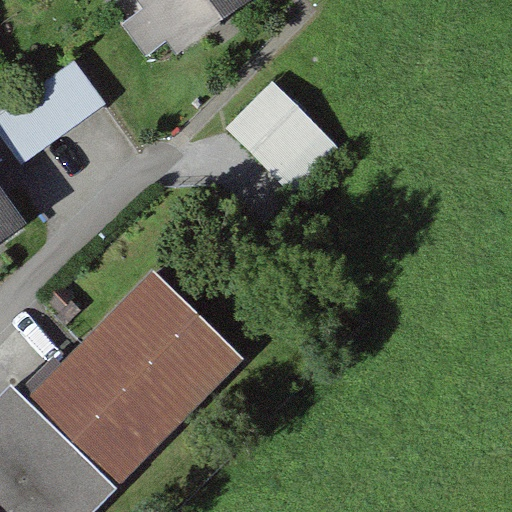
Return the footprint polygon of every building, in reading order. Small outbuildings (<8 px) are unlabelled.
[(127,0),(177,73),(284,0),(127,0)] [(88,67),(5,121),(33,165),(117,111),(88,67)] [(339,151),(286,94),(248,129),(300,186),(339,151)] [(0,264),(44,235),(0,170),(0,264)] [(120,511),(258,376),(165,284),(40,409),(29,397),(0,426),(0,511),(120,511)]
